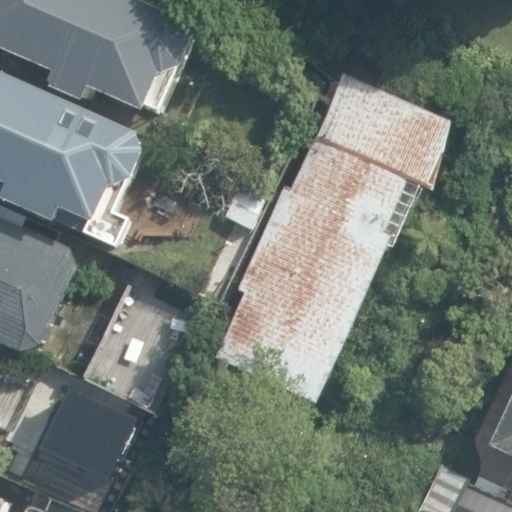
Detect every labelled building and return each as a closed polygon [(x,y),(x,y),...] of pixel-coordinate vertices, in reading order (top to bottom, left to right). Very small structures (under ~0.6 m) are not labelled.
[(203,17),(162,0),(0,0),(0,40),(59,66),(53,80),(98,100),(104,86),(159,109),(175,72),(198,66),(211,36),(203,17)] [(158,149),(150,130),(0,63),(0,172),(21,183),(15,197),(69,220),(75,206),(109,220),(125,183),(145,177),(158,149)] [(461,132),(346,82),(220,370),(335,420),(461,132)] [(82,249),(0,213),(0,335),(34,350),(61,340),(88,267),(82,249)] [(0,425),(23,353),(0,343),(0,425)] [(511,405),(501,429),(507,432),(496,455),(511,461),(511,405)] [(511,511),(511,503),(479,489),(468,511),(511,511)] [(0,511),(18,511),(22,503),(0,493),(0,511)]
